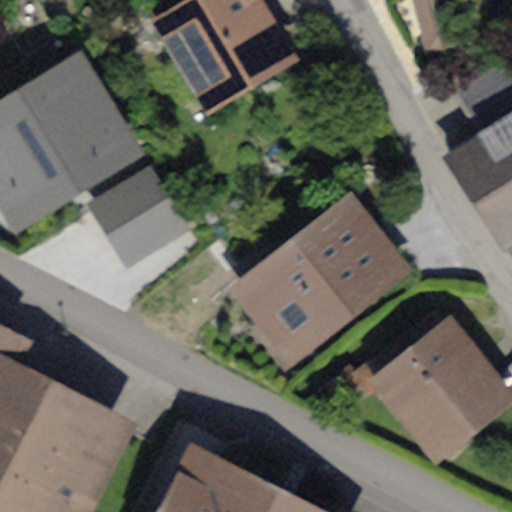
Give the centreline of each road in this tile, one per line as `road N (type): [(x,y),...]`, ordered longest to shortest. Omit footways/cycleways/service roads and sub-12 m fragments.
road 1 (residential): [(0,269),(461,511)]
road 2 (residential): [(511,299),(408,145),(338,0)]
